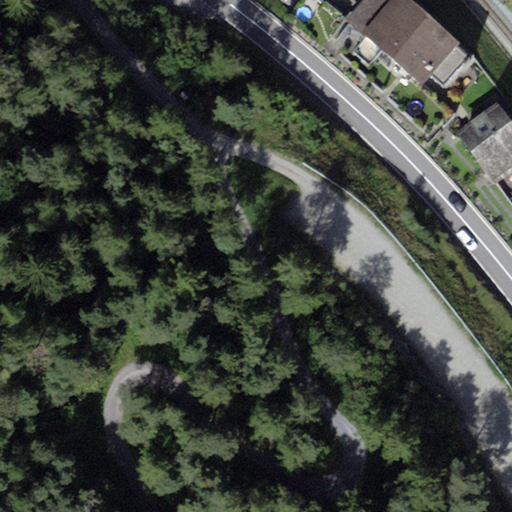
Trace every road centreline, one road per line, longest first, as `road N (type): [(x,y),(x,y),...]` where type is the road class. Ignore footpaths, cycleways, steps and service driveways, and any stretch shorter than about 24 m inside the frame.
road 1 (track): [(259,263),(297,366),(352,447),(348,471),(317,487),(265,468),(200,403),(157,373),(138,372),(122,376),(115,392),(120,459),(156,511)]
road 2 (track): [(511,458),(488,407),(332,199),(200,134)]
road 3 (primary): [(216,0),(373,124),(511,283)]
road 4 (track): [(259,263),(200,134),(79,0)]
